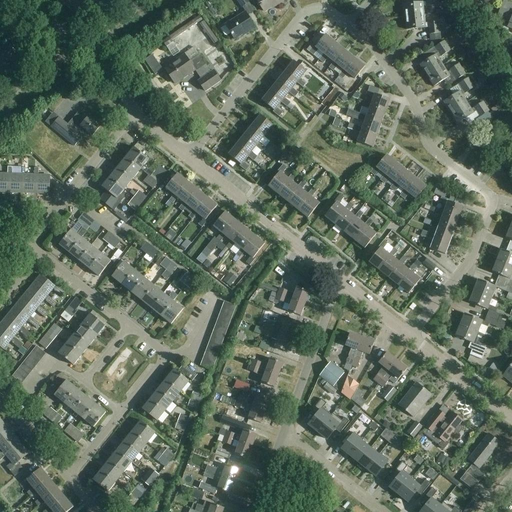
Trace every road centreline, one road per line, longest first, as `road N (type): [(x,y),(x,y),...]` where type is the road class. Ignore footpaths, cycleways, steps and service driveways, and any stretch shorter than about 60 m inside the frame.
road 1 (residential): [(349,27),(326,9),(305,12),(188,158)]
road 2 (residential): [(494,199),(428,145),(412,98),(349,27)]
road 3 (unclassified): [(342,282),(188,158)]
road 4 (residential): [(281,435),(342,282)]
road 5 (residential): [(33,241),(134,111)]
road 6 (residential): [(409,335),(469,261),(494,199)]
road 7 (unclassified): [(511,419),(409,335)]
road 8 (residential): [(281,435),(385,511)]
road 9 (residential): [(120,412),(83,381),(130,324)]
